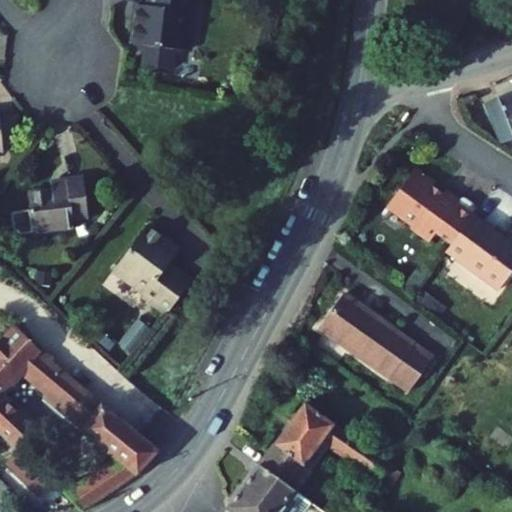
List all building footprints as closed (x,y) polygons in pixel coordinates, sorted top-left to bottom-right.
[(136,9),(132,50),(187,55),(191,13),(195,14),(196,0),(149,0),(149,10),(136,9)] [(511,94),(494,103),(511,145),(511,144),(511,94)] [(30,197),(35,237),(73,232),(72,221),(87,219),(82,178),(56,181),(57,194),(30,197)] [(388,219),(407,233),(406,234),(405,235),(405,236),(405,238),(406,240),(407,240),(408,241),(419,248),(419,249),(421,250),(423,250),(425,249),(425,248),(426,247),(429,242),(445,253),(468,222),(473,216),(460,207),(459,206),(458,206),(456,206),(455,207),(454,208),(440,198),(436,204),(425,197),(427,196),(427,195),(427,193),(427,192),(426,191),(426,190),(425,189),(408,178),(388,206),(394,211),(388,219)] [(439,260),(493,300),(511,274),(511,245),(505,240),(500,246),(468,222),(445,253),(439,260)] [(140,227),(110,276),(144,296),(141,301),(168,318),(193,277),(166,261),(174,248),(140,227)] [(315,333),(386,383),(410,348),(339,298),(315,333)] [(13,325),(0,339),(0,437),(17,452),(35,433),(0,400),(0,397),(20,376),(86,433),(82,438),(120,464),(67,499),(82,511),(86,511),(139,476),(161,450),(13,325)] [(442,417),(454,401),(426,381),(415,397),(442,417)] [(358,511),(393,463),(307,403),(262,466),(305,496),(327,511),(358,511)] [(38,498),(50,487),(19,454),(7,465),(38,498)] [(375,511),(404,471),(393,463),(358,511),(375,511)] [(296,509),(305,496),(262,466),(228,511),(298,511),(299,511),(296,509)]
